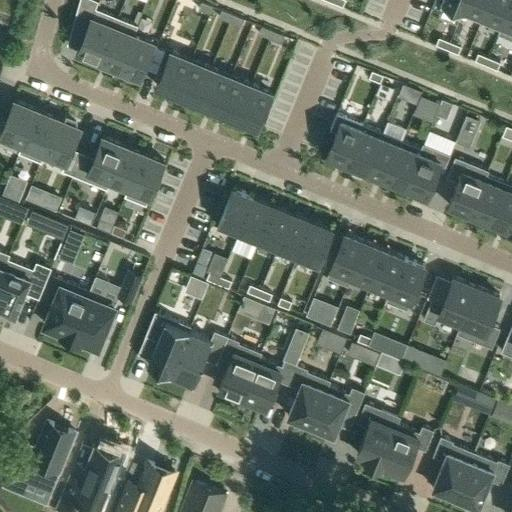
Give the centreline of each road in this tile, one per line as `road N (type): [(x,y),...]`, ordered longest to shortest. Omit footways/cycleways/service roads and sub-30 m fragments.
road 1 (residential): [(391,511),(105,396)]
road 2 (residential): [(105,396),(208,140)]
road 3 (residential): [(56,0),(36,69),(208,140)]
road 4 (residential): [(277,168),(511,261)]
road 5 (residential): [(277,168),(325,51)]
